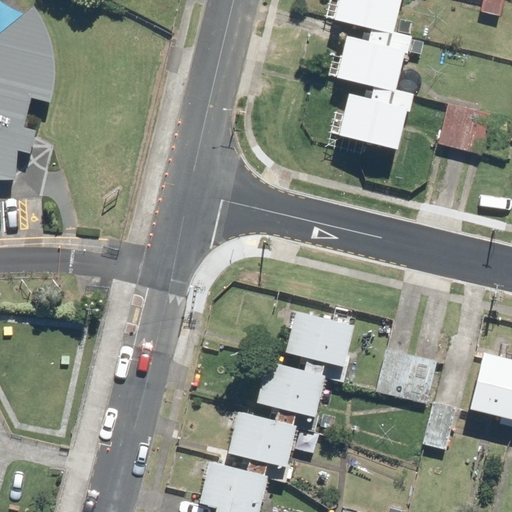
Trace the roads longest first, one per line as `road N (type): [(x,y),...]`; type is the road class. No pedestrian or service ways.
road 1 (residential): [(107,511),(191,191)]
road 2 (residential): [(191,191),(511,263)]
road 3 (residential): [(191,191),(237,0)]
